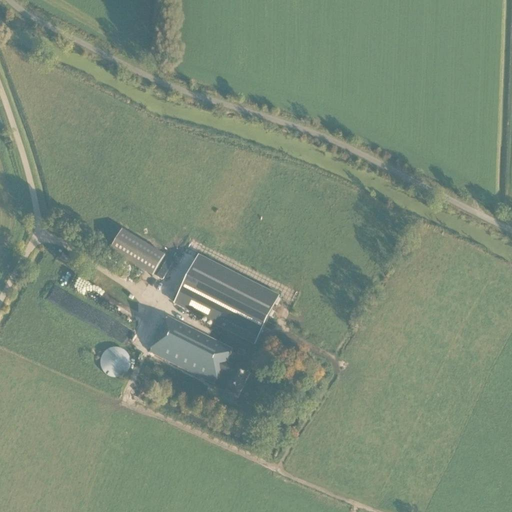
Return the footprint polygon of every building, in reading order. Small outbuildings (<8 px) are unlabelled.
[(122,231),(110,252),(153,278),(165,257),(122,231)] [(66,263),(69,259),(63,255),(60,259),(66,263)] [(175,304),(256,344),(278,299),(197,259),(175,304)] [(226,364),(233,350),(168,318),(150,353),(214,386),(213,389),(224,394),(226,392),(238,398),(250,374),(237,367),(237,369),(226,364)] [(111,379),(116,380),(120,379),(124,377),(128,373),(130,369),(131,364),(130,360),(128,355),(124,352),(120,350),(116,349),(111,350),(107,352),(103,355),(101,360),(100,364),(101,369),(103,373),(107,377),(111,379)] [(157,384),(171,391),(173,388),(166,384),(168,381),(166,380),(167,377),(161,374),(159,378),(155,376),(149,387),(154,389),(157,384)] [(234,416),(236,411),(231,408),(228,413),(234,416)]
